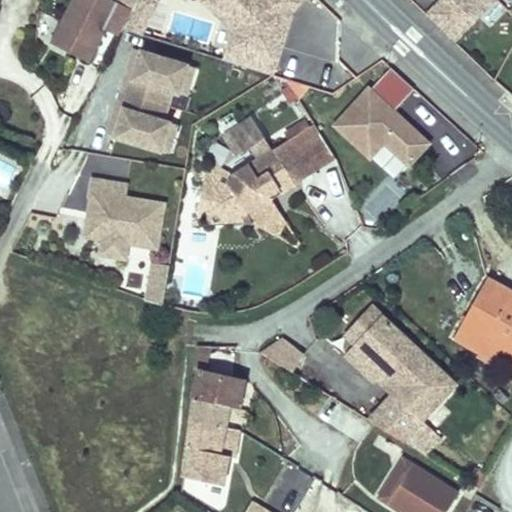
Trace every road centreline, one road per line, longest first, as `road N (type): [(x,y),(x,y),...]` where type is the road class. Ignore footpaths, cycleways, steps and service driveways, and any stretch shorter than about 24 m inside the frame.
road 1 (residential): [(511,153),(252,334)]
road 2 (secondary): [(365,0),(511,135)]
road 3 (unknown): [(252,334),(244,361),(249,378),(326,467)]
